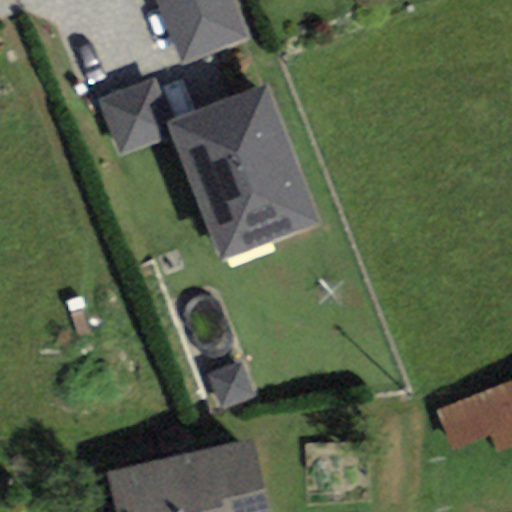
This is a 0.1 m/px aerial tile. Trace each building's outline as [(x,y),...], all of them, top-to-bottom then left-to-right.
[(233,0),(154,0),(180,65),(249,39),(233,0)] [(165,124),(172,121),(155,78),(97,100),(120,158),(171,139),(165,124)] [(219,261),(320,224),(265,85),(172,121),(165,124),(171,139),(219,261)] [(242,362),(207,375),(220,410),(256,397),(242,362)] [(497,452),(511,446),(511,383),(436,413),(453,449),(490,435),(497,452)] [(267,511),(251,440),(106,474),(114,511),(267,511)]
